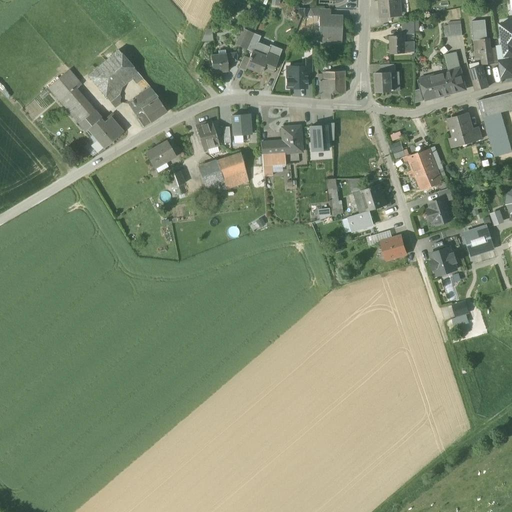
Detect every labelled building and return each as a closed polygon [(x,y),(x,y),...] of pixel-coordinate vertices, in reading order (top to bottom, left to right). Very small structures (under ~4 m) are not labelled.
[(379,0),(381,16),(400,14),(398,0),(379,0)] [(327,42),(341,42),(341,31),(340,31),(341,16),(330,16),(319,15),(319,16),(318,38),(327,39),(327,42)] [(404,37),(414,37),(414,19),(404,22),(404,37)] [(487,39),(485,20),(471,22),(473,41),(475,41),(487,39)] [(511,22),(500,24),(505,56),(511,54),(511,22)] [(443,26),(444,38),(462,36),(461,25),(443,26)] [(241,28),(237,38),(241,40),(245,30),(241,28)] [(237,38),(234,45),(246,50),(253,33),(245,30),(241,40),(237,38)] [(267,53),(278,57),(281,50),(269,45),(268,47),(258,43),(260,36),(253,33),(246,50),(251,52),(251,51),(265,57),(267,53)] [(390,37),(391,53),(405,53),(404,37),(390,37)] [(405,53),(414,53),(414,37),(404,37),(405,53)] [(475,41),(476,51),(476,50),(489,49),(488,39),(487,39),(475,41)] [(481,57),(482,65),(498,63),(498,61),(496,48),(489,49),(476,50),(476,51),(476,58),(481,57)] [(117,50),(100,65),(120,88),(131,78),(137,73),(117,50)] [(250,60),(247,66),(256,70),(255,72),(261,74),(264,67),(273,71),(279,58),(278,57),(267,53),(265,57),(251,51),(251,52),(248,59),(250,60)] [(224,54),(225,62),(235,61),(234,53),(224,54)] [(449,69),(449,72),(459,70),(455,53),(444,55),(447,69),(449,69)] [(209,56),(211,73),(227,71),(226,63),(225,62),(224,54),(209,56)] [(238,68),(245,71),(246,68),(247,66),(250,60),(248,59),(243,57),(238,68)] [(501,79),(511,77),(511,61),(511,59),(498,61),(498,63),(501,79)] [(119,95),(120,88),(100,65),(87,76),(110,102),(119,95)] [(380,65),(380,73),(391,73),(394,72),(394,65),(380,65)] [(287,88),(306,88),(306,77),(306,67),(305,67),(290,67),(290,77),(287,77),(287,88)] [(469,70),(475,91),(487,88),(481,68),(469,70)] [(48,87),(59,101),(74,88),(80,83),(68,70),(48,87)] [(465,90),(459,70),(449,72),(446,73),(422,79),(424,88),(420,89),(423,101),(434,98),(434,99),(443,97),(443,96),(465,90)] [(322,72),(323,80),(328,80),(330,83),(336,83),(336,89),(338,90),(338,94),(344,94),(344,72),(322,72)] [(131,78),(136,84),(142,79),(137,73),(131,78)] [(392,92),(391,76),(391,73),(380,73),(375,74),(376,93),(392,92)] [(391,76),(392,92),(400,91),(399,76),(391,76)] [(332,94),(338,94),(338,90),(336,89),(336,83),(330,83),(328,80),(323,80),(319,81),(321,99),(332,99),(332,94)] [(93,111),(74,88),(59,101),(79,124),(93,111)] [(135,115),(142,110),(141,109),(157,98),(157,99),(158,98),(150,88),(128,104),(135,115)] [(415,103),(423,101),(420,89),(415,91),(415,103)] [(477,102),(481,118),(483,117),(501,113),(511,110),(511,92),(477,101),(477,102)] [(110,102),(115,108),(120,104),(120,99),(120,98),(119,95),(110,102)] [(141,109),(142,110),(150,123),(166,112),(157,99),(158,98),(157,99),(157,98),(141,109)] [(150,123),(142,110),(135,115),(134,115),(143,128),(150,123)] [(79,124),(85,131),(100,118),(93,111),(79,124)] [(483,117),(495,157),(511,152),(501,113),(483,117)] [(249,114),(231,116),(233,136),(250,134),(249,114)] [(448,120),(455,145),(471,141),(472,140),(469,131),(468,126),(470,123),(467,115),(448,120)] [(97,140),(102,146),(109,140),(110,141),(122,131),(116,124),(118,122),(113,116),(104,123),(100,118),(85,131),(94,142),(97,140)] [(204,149),(218,145),(211,122),(196,127),(204,149)] [(324,124),(324,126),(325,125),(326,141),(333,141),(334,123),(324,124)] [(319,126),(310,127),(311,151),(327,150),(326,141),(325,125),(324,126),(319,126)] [(281,128),(282,141),(283,151),(284,151),(301,150),(300,128),(291,129),(291,127),(281,128)] [(471,141),(472,143),(481,140),(478,128),(469,131),(472,140),(471,141)] [(400,132),(390,136),(393,141),(402,137),(400,132)] [(97,140),(94,142),(90,145),(97,153),(103,148),(102,146),(97,140)] [(285,164),(284,151),(283,151),(282,141),(260,143),(263,177),(272,176),(272,172),(271,165),(279,164),(279,165),(285,164)] [(145,153),(152,167),(172,157),(165,143),(145,153)] [(390,148),(391,153),(402,150),(400,144),(390,148)] [(419,154),(418,154),(426,175),(437,171),(442,169),(442,168),(435,148),(429,151),(429,150),(419,154)] [(396,160),(405,156),(403,151),(393,154),(396,160)] [(217,162),(222,175),(244,169),(240,154),(217,162)] [(416,178),(426,175),(418,154),(408,158),(414,173),(416,178)] [(204,187),(222,178),(222,175),(217,162),(216,161),(198,168),(204,187)] [(271,165),(272,172),(280,172),(279,167),(285,166),(285,164),(279,165),(279,164),(271,165)] [(248,181),(244,169),(222,175),(222,178),(225,187),(248,181)] [(437,171),(440,181),(446,180),(442,169),(437,171)] [(166,176),(170,188),(184,183),(181,171),(166,176)] [(440,181),(437,171),(426,175),(416,178),(421,190),(441,183),(440,181)] [(349,183),(351,195),(354,194),(354,192),(360,191),(359,179),(349,179),(349,183)] [(367,212),(369,211),(386,206),(380,185),(360,191),(367,211),(367,212)] [(328,190),(330,204),(338,203),(336,188),(328,190)] [(445,199),(446,202),(453,199),(449,188),(438,192),(441,200),(445,199)] [(360,191),(354,192),(354,194),(360,213),(367,211),(360,191)] [(435,219),(437,225),(452,220),(446,202),(445,199),(441,200),(429,204),(431,210),(428,211),(431,220),(435,219)] [(339,207),(338,203),(330,204),(331,216),(343,213),(341,207),(339,207)] [(348,218),(352,232),(373,225),(369,211),(367,212),(348,218)] [(490,214),(495,226),(504,223),(499,211),(490,214)] [(385,225),(374,228),(376,235),(387,231),(385,225)] [(465,234),(472,255),(492,249),(485,228),(465,234)] [(371,236),(373,245),(382,242),(390,240),(388,231),(387,231),(376,235),(371,236)] [(382,242),(387,260),(406,254),(400,237),(390,240),(382,242)] [(430,254),(432,261),(435,269),(437,276),(456,270),(454,263),(456,262),(453,254),(452,255),(449,248),(430,254)] [(453,306),(456,316),(468,312),(465,303),(453,306)] [(466,315),(452,319),(454,327),(468,323),(466,315)]
